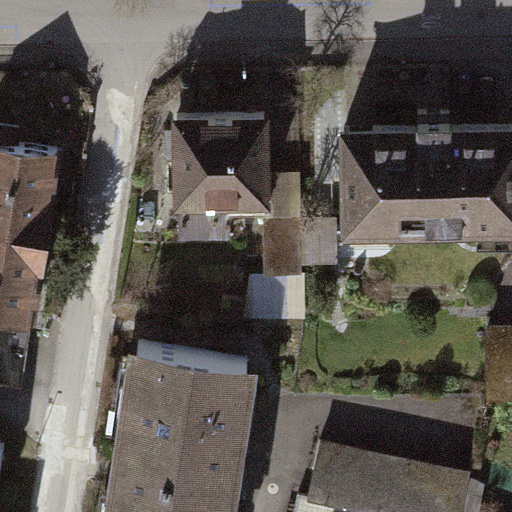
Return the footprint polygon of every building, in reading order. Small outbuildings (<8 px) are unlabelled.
[(279,107),(179,108),(179,237),(236,237),(236,203),(280,203),(279,107)] [(420,121),(349,122),(350,237),(511,235),(511,120),(470,121),(470,107),(420,108),(420,121)] [(11,122),(0,120),(0,221),(55,230),(68,147),(9,137),(11,122)] [(303,203),(280,203),(280,248),(303,248),(303,203)] [(55,230),(0,221),(0,341),(36,347),(55,230)] [(312,306),(309,261),(257,264),(260,309),(312,306)] [(511,323),(500,324),(501,369),(511,368),(511,323)] [(243,511),(266,361),(136,342),(110,511),(243,511)] [(0,504),(9,437),(0,435),(0,504)] [(466,511),(475,469),(326,439),(313,501),(367,511),(466,511)] [(367,511),(313,501),(299,498),(296,511),(367,511)]
